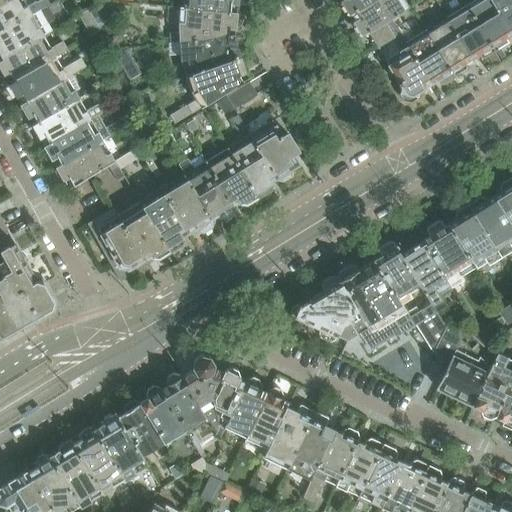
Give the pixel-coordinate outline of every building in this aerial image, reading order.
[(23,0),(8,0),(0,5),(0,33),(29,17),(32,15),(28,8),(23,0)] [(184,0),(184,8),(237,12),(237,0),(184,0)] [(344,0),(344,1),(344,5),(347,10),(351,12),(352,14),(350,15),(351,15),(375,0),(344,0)] [(375,0),(351,15),(351,17),(356,13),(360,19),(357,21),(355,22),(360,31),(364,33),(365,35),(368,33),(391,19),(398,15),(405,11),(399,0),(375,0)] [(511,33),(491,0),(482,0),(469,9),(495,51),(508,43),(505,38),(511,33)] [(511,0),(491,0),(511,33),(511,0)] [(466,4),(446,17),(449,21),(472,59),(479,54),(480,57),(484,58),(495,51),(469,9),(466,4)] [(101,5),(90,11),(96,22),(103,10),(101,5)] [(90,11),(89,10),(87,7),(78,13),(91,36),(101,30),(96,22),(90,11)] [(237,12),(184,8),(180,8),(180,32),(169,32),(169,42),(180,42),(235,37),(235,36),(237,12)] [(0,60),(41,38),(44,36),(52,31),(40,10),(32,15),(29,17),(0,33),(0,60)] [(398,15),(391,19),(408,46),(431,84),(438,79),(440,82),(443,83),(454,76),(428,34),(417,40),(415,36),(406,21),(403,23),(398,15)] [(391,19),(368,33),(378,48),(391,39),(399,52),(385,60),(389,67),(388,71),(390,75),(394,75),(398,81),(397,81),(396,84),(398,87),(401,88),(402,88),(400,94),(399,94),(403,101),(404,100),(404,101),(411,102),(411,103),(418,99),(417,98),(419,92),(419,91),(431,84),(408,46),(391,19)] [(449,21),(428,34),(454,76),(465,69),(466,66),(464,63),(472,59),(449,21)] [(41,38),(0,60),(0,62),(0,63),(0,62),(0,66),(9,83),(11,82),(52,58),(56,56),(67,49),(64,43),(52,50),(44,36),(41,38)] [(235,37),(180,42),(181,58),(186,75),(239,55),(236,43),(235,37)] [(126,49),(113,50),(130,80),(141,73),(126,49)] [(196,99),(169,115),(175,125),(250,79),(244,70),(239,55),(186,75),(190,90),(196,99)] [(52,58),(11,82),(12,83),(12,87),(20,103),(67,77),(64,70),(56,56),(52,58)] [(67,77),(20,103),(21,104),(23,103),(24,104),(23,108),(32,124),(75,99),(79,98),(75,91),(80,88),(72,74),(67,77)] [(250,84),(226,98),(233,109),(235,111),(258,97),(250,84)] [(75,99),(32,124),(33,125),(34,124),(35,125),(35,129),(44,145),(91,119),(98,115),(104,112),(100,105),(87,113),(79,98),(75,99)] [(226,98),(218,104),(225,115),(233,109),(226,98)] [(91,119),(44,145),(46,145),(47,146),(47,150),(56,166),(99,142),(102,140),(127,125),(123,119),(105,129),(98,115),(91,119)] [(230,120),(239,134),(247,129),(238,115),(230,120)] [(198,129),(193,120),(186,125),(191,133),(198,129)] [(249,135),(276,179),(278,181),(283,181),(291,176),(293,172),(291,169),(299,164),(293,154),(298,151),(288,135),(283,138),(273,121),(249,135)] [(169,135),(163,139),(168,146),(174,142),(169,135)] [(276,179),(249,135),(228,149),(258,197),(269,190),(271,185),(270,183),(276,179)] [(99,142),(56,166),(58,165),(59,167),(59,171),(69,190),(108,166),(115,162),(110,153),(102,140),(99,142)] [(136,149),(115,162),(120,170),(141,156),(136,149)] [(258,197),(228,149),(206,162),(233,205),(240,201),(241,203),(247,204),(258,197)] [(235,207),(233,205),(206,162),(202,154),(190,161),(188,158),(177,164),(184,176),(211,219),(218,215),(219,217),(225,217),(233,212),(235,207)] [(144,160),(155,178),(161,175),(150,156),(144,160)] [(108,166),(117,181),(124,177),(120,170),(115,162),(108,166)] [(184,176),(162,190),(189,233),(196,228),(197,230),(203,231),(211,226),(211,219),(184,176)] [(511,176),(501,184),(500,189),(501,192),(493,196),(511,227),(511,176)] [(162,190),(140,203),(170,251),(181,244),(183,239),(182,237),(189,233),(162,190)] [(511,245),(511,227),(493,196),(487,200),(485,198),(480,197),(468,204),(501,258),(511,251),(511,249),(511,247),(511,245)] [(114,208),(113,208),(145,260),(152,255),(154,257),(159,258),(170,251),(140,203),(119,216),(114,208)] [(449,224),(444,227),(468,264),(472,271),(485,262),(487,267),(501,258),(468,204),(456,211),(455,217),(456,219),(449,224)] [(101,216),(87,224),(117,275),(122,272),(125,278),(140,269),(138,264),(145,260),(113,208),(100,215),(101,216)] [(0,338),(1,338),(19,327),(0,293),(0,230),(5,228),(0,217),(0,338)] [(422,240),(451,287),(460,281),(455,273),(468,264),(444,227),(441,222),(438,221),(428,227),(427,230),(430,235),(422,240)] [(5,228),(0,230),(0,249),(6,259),(39,316),(52,309),(54,302),(44,283),(36,281),(13,240),(5,228)] [(451,287),(422,240),(421,241),(419,237),(414,235),(407,240),(407,245),(406,245),(408,249),(407,249),(408,250),(401,254),(419,284),(431,304),(435,311),(444,305),(441,299),(439,297),(452,289),(451,287)] [(419,284),(401,254),(393,241),(390,240),(379,248),(378,251),(381,256),(375,260),(401,304),(411,298),(407,292),(419,284)] [(39,316),(6,259),(0,262),(0,293),(19,327),(39,316)] [(415,323),(433,353),(450,361),(453,352),(458,340),(445,327),(435,311),(431,304),(409,317),(401,304),(375,260),(358,270),(355,266),(350,264),(339,271),(338,276),(339,277),(338,277),(368,327),(359,333),(368,348),(393,333),(395,335),(415,323)] [(292,309),(292,311),(292,312),(293,314),(294,315),(295,316),(294,317),(303,320),(321,328),(319,333),(320,337),(330,341),(334,340),(336,336),(346,340),(359,333),(368,327),(338,277),(337,278),(337,277),(332,276),(323,281),(322,286),(324,290),(309,299),(308,303),(303,306),(300,305),(299,305),(298,305),(296,305),(295,306),(294,306),(293,307),(292,308),(292,309)] [(511,302),(498,311),(507,325),(511,321),(511,302)] [(494,341),(484,331),(473,337),(488,352),(494,341)] [(437,388),(474,406),(491,370),(485,367),(478,359),(476,362),(453,352),(450,361),(437,388)] [(491,370),(474,406),(481,409),(480,410),(483,416),(490,419),(496,417),(496,416),(499,417),(511,387),(511,359),(499,354),(491,370)] [(182,377),(199,405),(206,416),(208,421),(215,433),(218,427),(211,398),(224,372),(214,367),(214,364),(210,358),(202,356),(195,360),(193,367),(194,369),(182,377)] [(230,414),(245,382),(238,379),(240,376),(238,369),(232,367),(225,369),(224,372),(211,398),(218,427),(215,433),(219,439),(224,427),(230,414)] [(199,405),(182,377),(180,374),(173,373),(168,376),(167,382),(166,383),(168,386),(161,390),(185,429),(188,433),(196,428),(208,421),(206,416),(199,405)] [(245,382),(230,414),(224,427),(236,433),(246,437),(267,392),(260,389),(262,386),(261,386),(259,380),(253,377),(247,379),(245,382)] [(185,429),(161,390),(160,387),(159,387),(153,385),(148,389),(146,395),(147,398),(140,402),(140,403),(164,441),(167,445),(175,440),(172,437),(185,429)] [(269,389),(267,392),(246,437),(244,442),(266,452),(287,408),(290,403),(282,399),(283,396),(281,390),(275,387),(269,390),(269,389)] [(511,387),(499,417),(504,419),(502,425),(511,429),(511,387)] [(118,416),(142,454),(164,441),(140,403),(139,403),(138,401),(138,402),(133,399),(125,405),(125,409),(124,410),(126,412),(118,416)] [(288,469),(314,411),(301,405),(299,406),(296,412),(287,408),(266,452),(263,458),(288,469)] [(314,411),(288,469),(310,480),(313,473),(334,430),(325,426),(328,419),(328,418),(314,411)] [(142,454),(118,416),(116,412),(115,412),(115,413),(113,414),(110,413),(103,417),(103,420),(101,421),(100,421),(103,425),(96,429),(126,478),(148,465),(142,454)] [(126,478),(96,429),(93,425),(92,425),(90,427),(89,427),(87,427),(85,427),(84,428),(83,429),(82,430),(81,431),(81,433),(78,434),(77,434),(80,439),(73,443),(104,492),(126,478)] [(341,433),(334,430),(313,473),(310,480),(302,496),(312,501),(323,478),(337,484),(357,441),(359,437),(357,432),(348,428),(343,429),(341,433)] [(194,435),(190,437),(196,447),(201,455),(204,453),(202,449),(194,435)] [(104,492),(73,443),(71,438),(70,439),(59,446),(58,451),(58,452),(51,456),(82,505),(104,492)] [(358,495),(382,443),(371,438),(366,440),(364,444),(357,441),(337,484),(358,495)] [(381,506),(402,462),(395,458),(397,455),(395,449),(382,443),(358,495),(381,506)] [(70,511),(82,505),(51,456),(49,453),(48,453),(46,455),(44,453),(37,457),(37,460),(35,462),(34,461),(34,462),(36,467),(30,471),(55,511),(70,511)] [(190,465),(192,468),(202,473),(204,473),(204,471),(205,464),(205,463),(201,458),(190,465)] [(393,511),(405,511),(428,465),(416,459),(411,461),(409,465),(402,462),(381,506),(393,511)] [(205,464),(204,471),(225,481),(229,474),(213,466),(205,461),(205,463),(205,464)] [(55,511),(30,471),(26,464),(25,465),(29,470),(0,487),(0,503),(6,505),(8,504),(13,511),(55,511)] [(183,475),(176,464),(169,468),(175,479),(183,475)] [(432,511),(447,483),(440,479),(442,476),(440,470),(428,465),(405,511),(432,511)] [(209,476),(204,486),(217,492),(221,482),(209,476)] [(461,511),(470,493),(466,492),(463,490),(464,487),(462,481),(454,477),(449,479),(447,483),(432,511),(461,511)] [(253,479),(247,492),(259,498),(266,485),(253,479)] [(224,482),(219,492),(240,503),(245,492),(224,482)] [(470,493),(461,511),(488,511),(493,504),(485,500),(486,492),(476,487),(471,492),(470,493)] [(137,497),(116,511),(135,511),(143,507),(137,497)] [(493,504),(488,511),(511,511),(511,504),(505,501),(503,502),(500,507),(493,504)] [(242,511),(245,505),(240,503),(235,511),(242,511)] [(287,505),(284,511),(286,511),(295,511),(298,505),(294,503),(287,505)]
